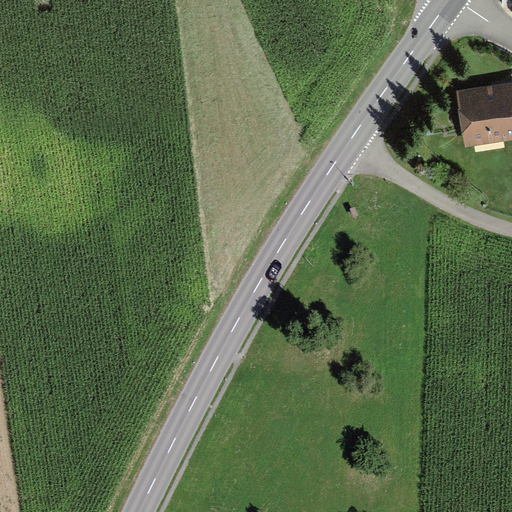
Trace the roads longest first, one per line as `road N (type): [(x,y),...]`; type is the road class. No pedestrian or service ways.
road 1 (tertiary): [(138,511),(261,274),(345,144)]
road 2 (residential): [(511,230),(471,216),(345,144)]
road 3 (tertiary): [(345,144),(450,0)]
